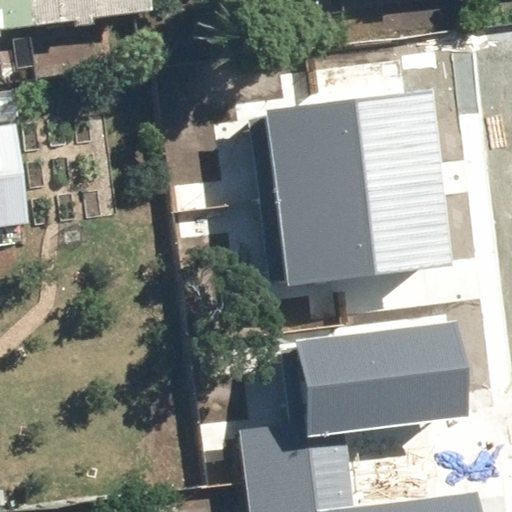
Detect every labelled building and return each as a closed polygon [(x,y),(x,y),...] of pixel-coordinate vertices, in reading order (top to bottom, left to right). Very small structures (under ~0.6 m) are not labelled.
[(0,0),(0,30),(139,13),(137,0),(0,0)] [(270,113),(286,277),(443,263),(427,98),(270,113)] [(5,124),(0,124),(0,225),(18,223),(5,124)] [(239,435),(246,487),(342,475),(337,437),(477,420),(466,333),(289,354),(298,428),(239,435)] [(342,475),(246,487),(249,511),(487,511),(485,492),(347,510),(342,475)]
